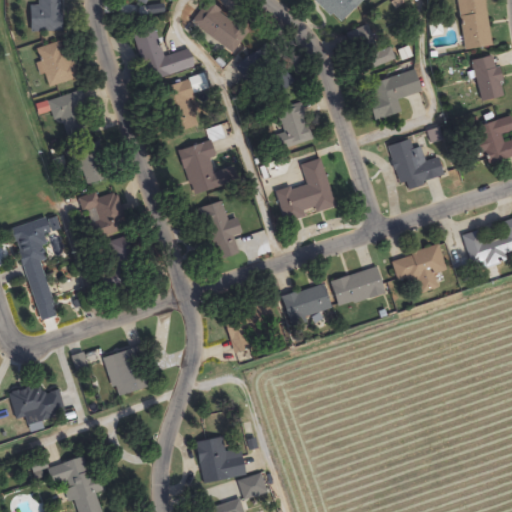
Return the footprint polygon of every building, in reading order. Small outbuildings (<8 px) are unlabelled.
[(57,33),(57,0),(35,0),(36,7),(26,7),(26,33),(57,33)] [(311,0),(337,25),(361,0),(311,0)] [(487,47),(481,0),(454,0),(461,51),(487,47)] [(190,22),(229,55),(244,37),(204,4),(190,22)] [(360,74),(395,59),(388,44),(377,48),(367,24),(343,35),(360,74)] [(180,52),(160,58),(151,26),(131,31),(145,82),(185,71),(180,52)] [(32,50),(43,89),(75,80),(64,41),(32,50)] [(249,81),(269,60),(256,48),(236,69),(249,81)] [(500,98),(492,56),(469,60),(476,102),(500,98)] [(279,92),(292,82),(278,65),(265,76),(279,92)] [(399,113),(395,100),(418,94),(412,71),(369,83),(379,118),(399,113)] [(159,87),(167,134),(194,130),(186,83),(159,87)] [(45,101),(51,123),(59,120),(64,137),(85,131),(78,108),(85,106),(81,91),(45,101)] [(311,141),(299,104),(275,111),(282,134),(272,137),(277,152),(311,141)] [(511,156),(511,134),(511,135),(507,118),(472,128),(475,141),(462,144),(466,159),(481,155),(484,164),(511,156)] [(385,147),(398,190),(440,178),(434,159),(423,162),(419,148),(408,151),(405,141),(385,147)] [(84,187),(105,177),(89,143),(68,153),(84,187)] [(230,168),(215,173),(206,143),(176,152),(190,195),(235,181),(230,168)] [(273,193),(280,222),(331,210),(319,160),(297,165),(302,186),(273,193)] [(96,199),(94,193),(78,198),(90,240),(111,234),(109,224),(122,220),(114,194),(96,199)] [(221,203),(198,208),(211,261),(234,255),(221,203)] [(46,260),(40,235),(57,231),(53,217),(7,229),(18,268),(46,260)] [(460,236),(469,271),(503,261),(501,255),(511,252),(511,219),(497,224),(500,237),(479,243),(475,232),(460,236)] [(96,295),(139,284),(128,237),(105,242),(112,268),(91,273),(96,295)] [(388,261),(395,284),(412,279),(417,295),(435,290),(431,276),(444,272),(436,247),(388,261)] [(381,296),(374,269),(326,282),(334,309),(381,296)] [(278,298),(285,324),(328,311),(320,285),(278,298)] [(134,349),(100,357),(110,398),(144,389),(134,349)] [(12,421),(21,419),(22,425),(61,416),(56,391),(40,395),(38,386),(6,394),(12,421)] [(242,477),(237,450),(222,453),(219,438),(192,443),(200,485),(242,477)] [(76,511),(99,511),(93,493),(97,492),(85,456),(42,470),(49,491),(68,485),(76,511)] [(198,511),(240,511),(237,501),(198,511)]
